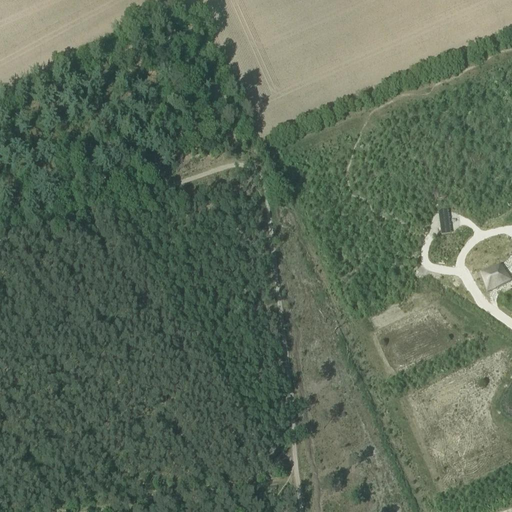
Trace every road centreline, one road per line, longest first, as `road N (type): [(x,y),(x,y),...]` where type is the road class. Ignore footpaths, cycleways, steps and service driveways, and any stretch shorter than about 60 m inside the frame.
road 1 (track): [(294,477),(259,172)]
road 2 (track): [(259,172),(240,164),(0,239)]
